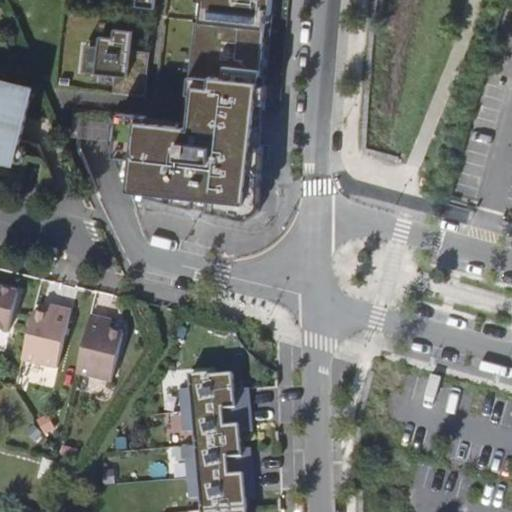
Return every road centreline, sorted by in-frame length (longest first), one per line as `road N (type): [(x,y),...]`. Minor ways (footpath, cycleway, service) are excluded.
road 1 (residential): [(324,511),(315,291)]
road 2 (residential): [(313,214),(329,0)]
road 3 (unclassified): [(315,291),(377,318),(511,356)]
road 4 (unclassified): [(511,262),(313,214)]
road 5 (residential): [(130,251),(315,291)]
